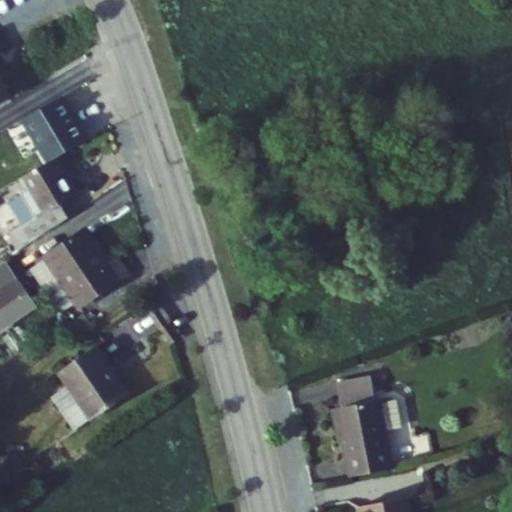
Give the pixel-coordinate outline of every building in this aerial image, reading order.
[(10,94),(0,76),(0,111),(6,109),(1,99),(10,94)] [(55,157),(86,139),(59,96),(20,118),(45,163),(55,157)] [(45,163),(14,182),(20,192),(4,201),(19,226),(26,222),(35,235),(73,211),(65,199),(75,194),(55,157),(45,163)] [(83,232),(44,258),(77,310),(128,276),(117,260),(106,267),(83,232)] [(5,265),(0,268),(0,309),(23,293),(5,265)] [(23,293),(0,309),(0,312),(7,323),(32,306),(23,293)] [(91,350),(56,374),(90,421),(128,396),(114,377),(111,379),(91,350)] [(364,352),(354,356),(357,367),(367,364),(364,352)] [(349,471),(393,464),(386,423),(402,421),(397,397),(394,393),(394,391),(373,395),(368,369),(336,376),(340,401),(337,401),(349,471)] [(22,451),(0,455),(0,469),(25,465),(22,451)] [(409,511),(406,493),(357,503),(358,511),(409,511)]
